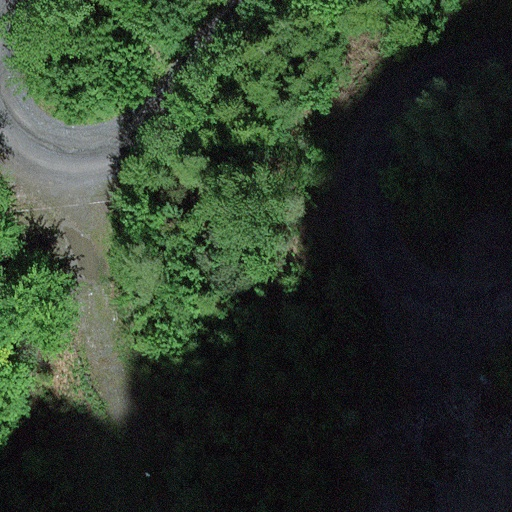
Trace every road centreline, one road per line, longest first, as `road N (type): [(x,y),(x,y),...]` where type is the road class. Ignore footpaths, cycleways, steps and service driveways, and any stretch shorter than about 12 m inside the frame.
road 1 (track): [(511,63),(451,85),(430,103),(411,124),(390,188),(390,226),(446,511)]
road 2 (track): [(29,0),(3,57),(14,115),(62,149),(91,152),(145,137),(261,0)]
